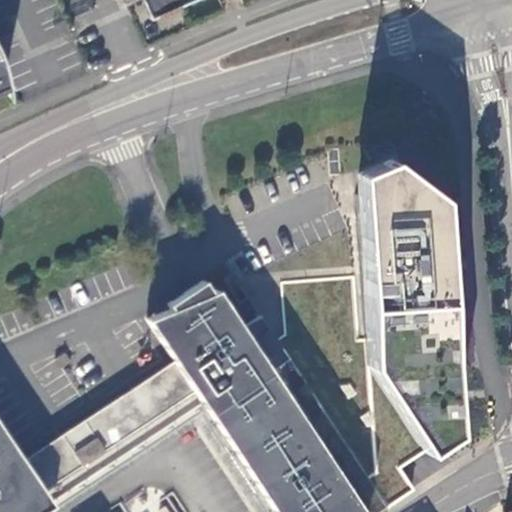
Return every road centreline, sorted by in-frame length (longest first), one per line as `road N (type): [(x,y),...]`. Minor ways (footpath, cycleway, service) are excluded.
road 1 (primary): [(0,182),(111,120),(454,15)]
road 2 (primary): [(355,0),(218,47),(0,146)]
road 3 (secondary): [(454,15),(487,100),(507,120)]
